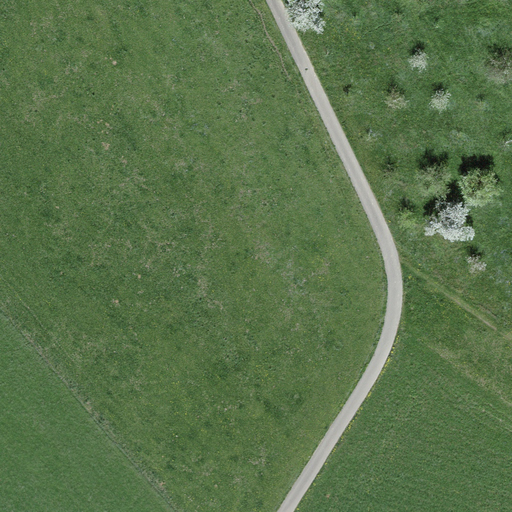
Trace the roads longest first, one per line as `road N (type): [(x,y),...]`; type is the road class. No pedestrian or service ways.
road 1 (unclassified): [(287,511),(370,375),(395,296),(377,220),(273,0)]
road 2 (track): [(390,252),(511,335)]
